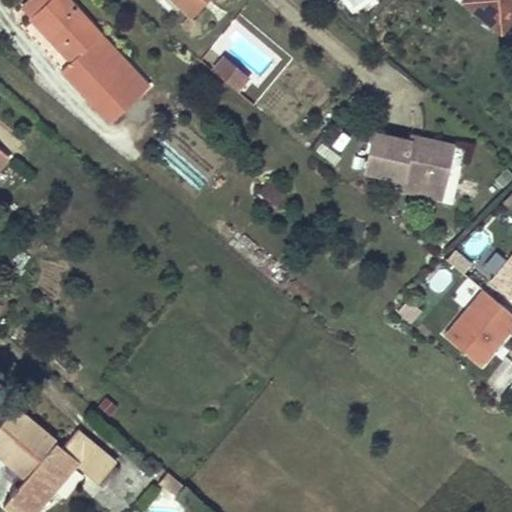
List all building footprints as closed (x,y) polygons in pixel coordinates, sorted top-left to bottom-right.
[(32,17),(49,0),(33,0),(24,9),(32,17)] [(148,86),(68,0),(49,0),(32,17),(72,61),(62,70),(109,121),(148,86)] [(191,16),(205,0),(187,0),(181,6),(191,16)] [(348,0),(358,9),(367,0),(348,0)] [(477,12),(485,2),(482,0),(464,0),(463,1),(477,12)] [(501,31),(511,17),(511,0),(482,0),(485,2),(477,12),(501,31)] [(246,78),(223,58),(217,66),(226,74),(222,79),(236,90),(246,78)] [(226,74),(217,66),(213,71),(222,79),(226,74)] [(441,198),(453,144),(420,137),(419,145),(410,143),(411,140),(410,140),(374,132),(365,172),(401,180),(399,189),(441,198)] [(419,145),(420,137),(411,135),(410,140),(411,140),(410,143),(419,145)] [(511,209),(511,208),(511,191),(503,201),(511,209)] [(511,298),(511,254),(490,281),(511,298)] [(481,365),(511,327),(511,313),(483,289),(444,335),(481,365)] [(406,297),(397,311),(413,321),(422,307),(406,297)] [(115,463),(76,430),(62,447),(14,407),(0,423),(0,454),(26,476),(3,504),(11,511),(32,511),(74,463),(98,484),(114,464),(115,463)] [(102,487),(119,468),(114,464),(98,484),(102,487)] [(184,487),(166,472),(158,482),(177,496),(184,487)]
